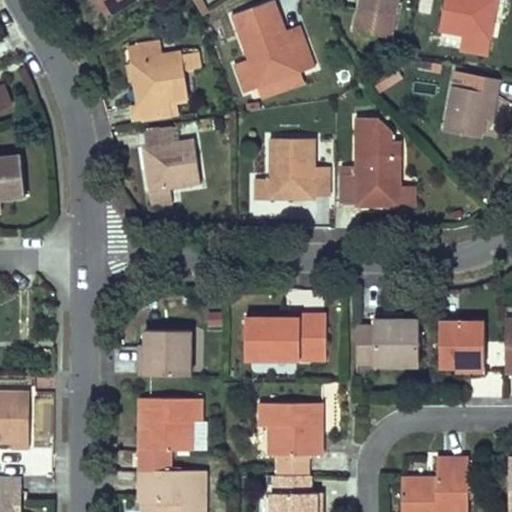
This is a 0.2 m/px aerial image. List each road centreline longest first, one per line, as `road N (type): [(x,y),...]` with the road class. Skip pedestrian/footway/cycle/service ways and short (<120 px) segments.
road 1 (residential): [(90,256),(442,258),(488,249),(511,231)]
road 2 (residential): [(20,0),(76,111),(90,256)]
road 3 (residential): [(90,256),(85,511)]
road 4 (residential): [(511,417),(432,417),(383,435),(367,474),(367,511)]
